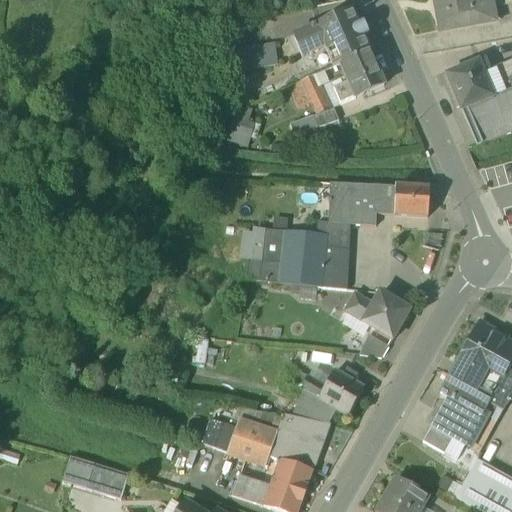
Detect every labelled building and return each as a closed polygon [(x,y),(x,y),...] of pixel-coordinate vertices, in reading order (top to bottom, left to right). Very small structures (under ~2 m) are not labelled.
[(329,1),(328,0),(307,0),(310,9),(329,1)] [(474,0),(435,0),(438,11),(435,12),(439,34),(495,24),(491,6),(476,9),(474,0)] [(350,13),(300,35),(309,57),(324,51),(332,70),(339,66),(368,54),(362,39),(367,37),(361,25),(357,27),(350,13)] [(277,62),(275,41),(232,46),(233,66),(277,62)] [(368,54),(339,66),(349,89),(342,92),(347,103),(362,96),(364,101),(374,96),(372,92),(383,87),(368,54)] [(483,75),(489,72),(485,61),(446,77),(460,113),(465,111),(493,100),(492,99),(483,75)] [(332,70),(312,79),(327,111),(333,109),(347,103),(342,92),(349,89),(339,66),(332,70)] [(312,79),(303,83),(317,116),(327,111),(312,79)] [(511,91),(492,99),(493,100),(465,111),(480,146),(511,134),(511,91)] [(239,108),(228,142),(246,148),(253,125),(247,123),(251,112),(239,108)] [(333,109),(327,111),(317,116),(290,128),(295,139),(339,121),(333,109)] [(394,189),(350,186),(331,184),(329,225),(349,226),(375,228),(376,216),(392,217),(394,189)] [(428,191),(394,189),(392,217),(427,219),(428,191)] [(348,253),(349,226),(329,225),(316,224),(315,237),(325,239),(324,250),(348,253)] [(312,288),(320,289),(322,267),(324,250),(325,239),(315,237),(255,231),(254,236),(250,258),(246,282),(292,286),(312,288)] [(234,255),(250,258),(254,236),(238,233),(234,255)] [(348,253),(324,250),(322,267),(342,269),(348,253)] [(333,290),(340,291),(342,269),(322,267),(320,289),(333,290)] [(312,300),(312,288),(292,286),(291,298),(312,300)] [(340,291),(333,290),(325,304),(342,315),(353,297),(372,308),(379,295),(340,291)] [(408,312),(379,295),(372,308),(361,326),(366,328),(390,343),(408,312)] [(353,297),(342,315),(345,316),(361,326),(372,308),(353,297)] [(361,326),(345,316),(338,328),(358,339),(366,328),(361,326)] [(507,339),(480,324),(450,376),(491,399),(511,362),(511,346),(505,343),(507,339)] [(386,350),(373,341),(361,358),(380,360),(386,350)] [(511,362),(491,399),(506,407),(511,396),(511,362)] [(307,378),(293,370),(283,389),(296,397),(307,378)] [(356,376),(347,371),(343,378),(352,383),(356,376)] [(343,378),(334,373),(325,389),(318,402),(334,411),(347,419),(364,390),(352,383),(343,378)] [(491,399),(450,376),(440,395),(451,401),(480,418),(481,418),(488,405),(491,399)] [(296,397),(294,401),(301,405),(292,419),(326,426),(334,411),(318,402),(317,402),(325,389),(307,378),(296,397)] [(506,407),(491,399),(488,405),(502,413),(503,413),(506,407)] [(480,418),(451,401),(435,430),(435,431),(452,441),(464,447),(480,418)] [(488,405),(481,418),(480,418),(464,447),(478,456),(502,413),(488,405)] [(266,426),(268,415),(240,410),(238,421),(266,426)] [(292,419),(283,418),(276,436),(278,437),(270,461),(279,464),(312,474),(330,427),(326,426),(292,419)] [(235,431),(209,422),(201,446),(227,455),(236,431),(235,431)] [(276,436),(238,423),(235,431),(236,431),(227,455),(227,456),(267,469),(270,461),(278,437),(276,436)] [(452,441),(435,431),(435,430),(431,428),(422,444),(443,456),(452,441)] [(452,441),(443,456),(455,462),(464,447),(452,441)] [(511,511),(511,483),(476,463),(455,501),(475,511),(511,511)] [(298,511),(312,474),(279,464),(269,490),(262,508),(274,511),(298,511)] [(129,477),(94,466),(86,493),(121,503),(129,477)] [(396,481),(377,511),(419,511),(421,508),(427,498),(396,481)] [(269,490),(237,482),(231,498),(262,508),(269,490)] [(427,498),(421,508),(426,511),(431,501),(427,498)]
